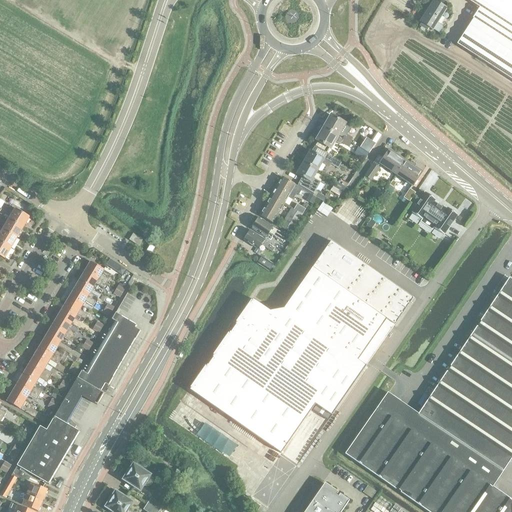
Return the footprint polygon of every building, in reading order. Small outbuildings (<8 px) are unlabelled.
[(421,22),(419,25),(427,30),(429,27),(433,29),(440,34),(444,27),(437,23),(447,8),(434,0),(433,0),(420,21),(421,22)] [(511,0),(465,0),(479,9),(473,18),(511,44),(511,0)] [(331,115),(324,127),(350,142),(352,139),(346,136),(350,128),(350,126),(331,115)] [(317,142),(314,147),(326,154),(327,153),(334,141),(340,145),(341,143),(347,147),(350,142),(324,127),(316,141),(317,142)] [(310,152),(303,163),(317,171),(321,163),(328,167),(331,163),(335,158),(327,153),(326,154),(314,147),(311,152),(310,152)] [(354,154),(365,160),(369,153),(358,147),(354,154)] [(380,164),(397,175),(406,160),(389,149),(380,164)] [(413,186),(423,172),(406,160),(397,175),(413,186)] [(320,183),(312,178),(317,171),(303,163),(296,175),(301,178),(297,185),(313,194),(320,183)] [(371,181),(380,168),(373,163),(364,176),(371,181)] [(282,178),(277,188),(294,198),(296,194),(298,195),(301,189),(282,178)] [(346,188),(336,181),(332,186),(343,193),(346,188)] [(277,188),(271,197),(284,205),(288,197),(292,200),(294,198),(277,188)] [(409,202),(416,193),(410,189),(404,198),(409,202)] [(432,231),(434,228),(444,235),(458,215),(448,208),(447,210),(434,202),(436,199),(426,192),(412,212),(422,219),(420,222),(432,231)] [(271,197),(260,216),(273,223),(284,205),(271,197)] [(318,209),(328,215),(333,207),(323,201),(318,209)] [(292,208),(291,210),(301,216),(305,209),(297,204),(294,210),(292,208)] [(16,208),(9,219),(24,227),(30,217),(16,208)] [(291,234),(301,216),(291,210),(280,228),(291,234)] [(264,237),(267,232),(283,242),(287,236),(257,218),(251,228),(264,237)] [(9,219),(3,229),(17,238),(24,227),(9,219)] [(3,229),(0,234),(0,241),(11,248),(17,238),(3,229)] [(272,252),(275,248),(250,231),(244,241),(258,250),(261,245),(272,252)] [(129,240),(139,246),(143,240),(133,234),(129,240)] [(0,255),(5,259),(11,248),(0,241),(0,255)] [(254,298),(191,389),(256,435),(282,453),(316,404),(332,415),(366,365),(358,359),(386,320),(395,325),(413,299),(331,241),(313,266),(313,267),(312,267),(313,268),(285,308),(271,310),(254,298)] [(150,245),(146,251),(151,254),(154,248),(150,245)] [(257,264),(269,272),(274,265),(262,256),(257,264)] [(106,263),(123,273),(127,268),(110,258),(106,263)] [(90,263),(85,271),(106,284),(109,279),(102,275),(104,271),(90,263)] [(85,271),(79,280),(93,288),(96,284),(104,288),(106,284),(85,271)] [(511,281),(509,279),(420,415),(388,392),(346,453),(431,511),(511,511),(511,499),(493,487),(511,457),(511,281)] [(79,280),(74,288),(92,299),(94,295),(90,293),(93,288),(79,280)] [(142,284),(140,283),(135,280),(131,286),(138,290),(142,284)] [(74,288),(69,297),(83,306),(85,302),(93,306),(96,301),(92,299),(74,288)] [(69,297),(63,307),(81,317),(85,319),(88,315),(80,310),(83,306),(69,297)] [(63,307),(58,315),(72,323),(75,319),(79,321),(81,317),(63,307)] [(113,311),(106,307),(103,312),(110,316),(113,311)] [(97,405),(140,331),(135,328),(137,326),(115,313),(46,431),(40,427),(17,466),(25,471),(47,483),(47,484),(49,485),(80,432),(78,431),(74,429),(76,426),(70,420),(68,418),(80,397),(79,396),(81,392),(96,401),(95,404),(97,405)] [(58,315),(53,324),(74,337),(77,333),(69,328),(72,323),(58,315)] [(95,326),(102,330),(104,325),(98,321),(95,326)] [(74,337),(53,324),(46,336),(60,344),(64,337),(72,342),(74,337)] [(102,330),(95,326),(93,330),(94,330),(91,335),(97,338),(102,330)] [(43,340),(39,347),(61,360),(64,356),(56,351),(57,348),(60,344),(46,336),(43,340)] [(84,343),(91,348),(94,343),(87,339),(84,343)] [(91,348),(84,343),(82,347),(89,351),(91,348)] [(39,347),(33,356),(48,365),(50,360),(58,365),(61,360),(39,347)] [(33,356),(28,365),(50,378),(53,374),(45,369),(48,365),(33,356)] [(71,366),(78,370),(80,366),(73,362),(71,366)] [(28,365),(23,374),(37,382),(40,378),(47,383),(50,378),(28,365)] [(78,370),(71,366),(69,371),(76,374),(78,370)] [(67,381),(70,377),(58,370),(55,374),(67,381)] [(23,374),(17,383),(39,396),(42,391),(35,387),(37,382),(23,374)] [(61,384),(67,389),(70,384),(63,380),(61,384)] [(17,383),(12,392),(26,400),(29,396),(36,401),(39,396),(17,383)] [(67,389),(61,384),(58,389),(65,393),(67,389)] [(21,409),(26,400),(12,392),(7,401),(21,409)] [(54,392),(52,396),(60,401),(62,397),(54,392)] [(50,402),(57,407),(60,402),(52,398),(50,402)] [(57,407),(50,402),(48,406),(55,411),(57,407)] [(49,421),(42,417),(39,421),(47,425),(49,421)] [(197,436),(231,455),(238,441),(204,423),(197,436)] [(12,443),(14,440),(24,446),(26,443),(14,436),(10,442),(12,443)] [(0,439),(0,445),(5,449),(8,445),(0,439)] [(21,451),(14,447),(11,452),(18,456),(21,451)] [(151,476),(150,475),(133,464),(129,470),(127,468),(121,477),(123,479),(123,480),(139,491),(143,486),(144,486),(145,486),(146,487),(147,487),(148,486),(149,486),(150,485),(151,485),(151,484),(152,483),(152,482),(152,481),(152,480),(152,479),(152,478),(151,477),(151,476)] [(10,469),(3,465),(0,469),(7,473),(10,469)] [(17,477),(18,477),(29,480),(31,477),(24,473),(25,471),(17,466),(12,475),(17,478),(17,477)] [(6,485),(12,488),(18,477),(17,477),(17,478),(12,475),(6,485)] [(32,482),(27,494),(42,501),(47,489),(32,482)] [(325,483),(312,502),(316,504),(309,511),(341,511),(350,500),(340,493),(339,495),(336,494),(338,492),(325,483)] [(12,488),(6,485),(0,494),(6,498),(12,488)] [(105,507),(112,511),(131,511),(131,510),(130,509),(129,508),(129,507),(132,502),(115,491),(114,492),(112,491),(106,500),(109,501),(105,507)] [(165,500),(171,505),(177,496),(171,492),(165,500)] [(38,511),(42,501),(27,494),(22,504),(38,511)] [(33,511),(12,503),(9,510),(0,507),(4,501),(0,498),(0,511),(2,511),(33,511)] [(150,498),(147,503),(159,511),(162,505),(150,498)]
